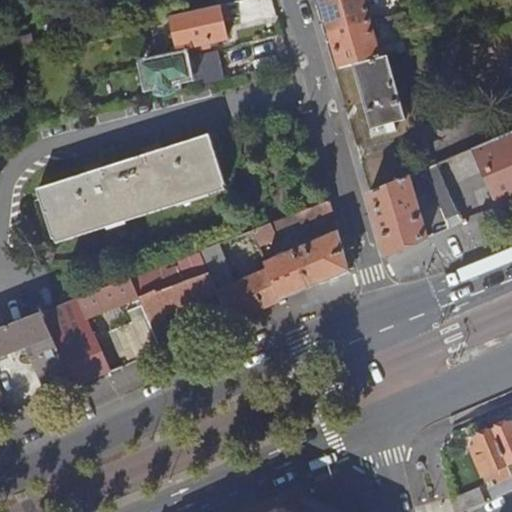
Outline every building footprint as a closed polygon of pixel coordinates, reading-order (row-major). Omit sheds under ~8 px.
[(232,8),(254,3),(253,0),(223,0),(225,9),(232,8)] [(321,0),(331,34),(372,23),(365,0),(321,0)] [(235,23),(232,8),(225,9),(178,20),(184,52),(232,42),(228,24),(235,23)] [(408,14),(387,19),(390,32),(412,27),(408,14)] [(51,47),(79,42),(74,21),(47,27),(51,47)] [(380,49),(372,23),(331,34),(341,71),(356,67),(389,58),(408,53),(405,42),(380,49)] [(389,58),(356,67),(366,102),(374,131),(408,121),(389,58)] [(189,60),(151,68),(155,88),(164,86),(166,91),(168,92),(171,93),(175,92),(176,93),(177,93),(183,91),(182,82),(193,80),(189,60)] [(511,204),(511,134),(475,150),(500,209),(511,204)] [(43,191),(58,240),(231,186),(216,138),(210,140),(162,154),(145,160),(104,172),(43,191)] [(456,204),(440,165),(426,170),(443,210),(456,204)] [(429,240),(411,177),(371,194),(389,257),(429,240)] [(338,214),(335,204),(329,206),(314,211),(318,221),(338,214)] [(272,273),(284,303),(355,274),(340,224),(322,231),(326,241),(269,266),(272,273)] [(281,242),(275,226),(256,234),(262,249),(281,242)] [(234,324),(284,303),(272,273),(241,286),(224,246),(205,254),(227,308),(234,324)] [(210,315),(227,308),(205,254),(181,262),(190,284),(159,296),(151,274),(135,280),(144,301),(152,322),(165,354),(178,348),(167,316),(205,303),(210,315)] [(87,299),(96,320),(144,301),(135,280),(87,299)] [(79,390),(115,374),(92,322),(96,320),(87,299),(47,314),(79,390)] [(54,400),(79,390),(47,314),(0,332),(0,400),(6,398),(0,384),(0,361),(31,349),(54,400)] [(128,369),(165,354),(152,322),(115,336),(128,369)] [(0,423),(14,418),(6,398),(0,400),(0,423)] [(511,425),(496,432),(511,466),(511,465),(511,425)] [(486,476),(511,466),(496,432),(478,439),(482,447),(475,450),(486,476)] [(511,479),(495,486),(500,497),(511,491),(511,479)] [(456,511),(463,511),(488,502),(482,489),(454,501),(456,511)]
